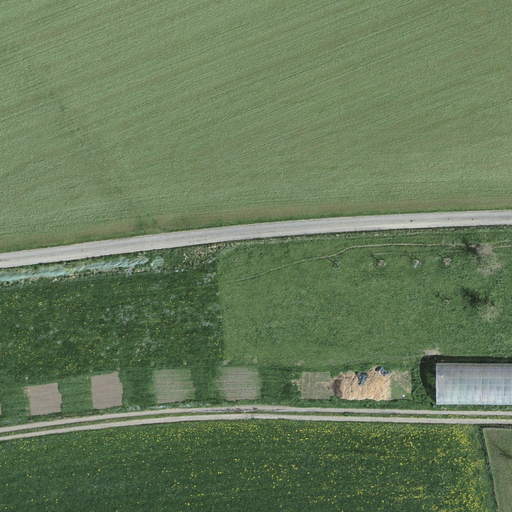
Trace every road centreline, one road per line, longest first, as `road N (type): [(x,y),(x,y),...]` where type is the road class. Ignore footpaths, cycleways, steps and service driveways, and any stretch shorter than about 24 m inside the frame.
road 1 (track): [(0,261),(193,236),(511,221)]
road 2 (track): [(0,436),(244,414),(511,419)]
